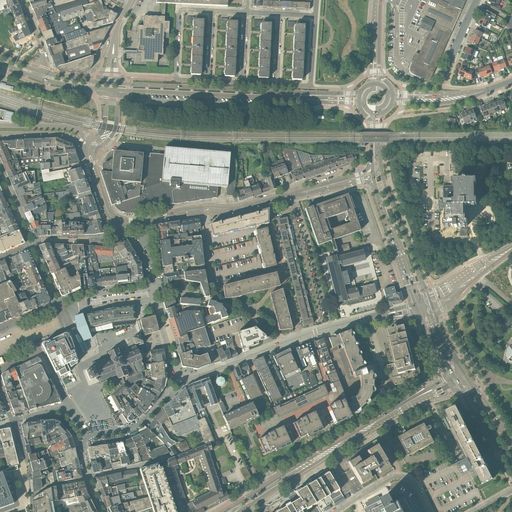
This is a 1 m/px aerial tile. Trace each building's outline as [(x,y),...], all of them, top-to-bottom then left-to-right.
[(5,0),(7,5),(3,7),(4,10),(7,9),(10,8),(18,4),(16,0),(5,0)] [(41,6),(46,4),(45,1),(50,0),(28,0),(32,10),(33,10),(41,6)] [(46,4),(41,6),(33,10),(37,21),(56,14),(52,7),(50,3),(52,3),(51,0),(50,0),(45,1),(46,4)] [(82,6),(88,4),(87,0),(80,0),(54,8),(56,14),(60,12),(82,5),(82,6)] [(82,6),(84,12),(85,15),(88,28),(95,28),(99,27),(99,26),(113,23),(117,15),(110,11),(109,4),(107,5),(105,0),(100,0),(88,4),(82,6)] [(462,10),(440,0),(422,0),(426,2),(421,15),(424,16),(435,21),(434,22),(453,31),(462,10)] [(440,0),(462,10),(466,0),(440,0)] [(501,0),(500,0),(491,0),(490,2),(492,2),(490,5),(500,11),(501,8),(498,6),(501,0)] [(165,13),(165,4),(162,3),(161,17),(143,16),(143,26),(138,26),(136,53),(136,54),(142,55),(141,61),(157,62),(158,55),(163,56),(164,38),(169,39),(169,26),(170,26),(170,22),(166,22),(164,22),(165,13)] [(18,4),(10,8),(7,9),(10,14),(12,14),(14,19),(23,15),(18,4)] [(84,12),(82,6),(82,5),(60,12),(63,22),(85,15),(84,12)] [(482,18),(489,22),(491,16),(495,18),(496,16),(487,11),(485,14),(484,13),(482,16),(483,16),(482,18)] [(39,27),(44,25),(45,27),(52,24),(57,23),(62,22),(63,22),(60,12),(56,14),(37,21),(39,27)] [(23,15),(14,19),(16,24),(25,21),(23,15)] [(424,16),(419,27),(430,32),(423,48),(441,56),(453,31),(434,22),(435,21),(424,16)] [(489,22),(482,18),(481,21),(480,20),(478,24),(486,27),(489,22)] [(203,21),(194,20),(194,23),(193,39),(202,39),(203,21)] [(9,31),(10,33),(27,27),(25,21),(16,24),(17,27),(11,30),(9,31)] [(59,29),(67,27),(65,22),(62,23),(62,22),(57,23),(52,24),(45,27),(44,25),(39,27),(42,33),(46,31),(46,32),(52,30),(52,31),(54,30),(53,28),(58,26),(59,29)] [(237,22),(228,22),(228,25),(227,40),(236,41),(237,22)] [(271,24),(261,23),(261,26),(260,42),(270,43),(271,24)] [(63,36),(64,36),(76,32),(74,25),(67,27),(59,29),(58,26),(53,28),(54,30),(52,31),(52,30),(46,32),(46,31),(42,33),(45,42),(63,36)] [(304,26),(295,25),(295,28),(294,43),(303,44),(304,26)] [(10,33),(15,41),(30,35),(27,27),(10,33)] [(88,45),(104,40),(111,27),(87,34),(87,35),(67,42),(65,43),(63,43),(66,52),(88,45)] [(484,40),(487,41),(488,40),(485,39),(485,38),(481,36),(482,33),(489,36),(490,32),(484,29),(479,27),(477,31),(475,30),(473,33),(474,34),(473,36),(480,39),(484,40)] [(67,42),(87,35),(87,34),(83,29),(76,32),(64,36),(67,42)] [(47,49),(63,43),(65,43),(63,36),(45,42),(47,49)] [(480,39),(473,36),(472,38),(471,38),(470,41),(478,44),(480,39)] [(193,39),(192,49),(192,57),(201,57),(202,39),(193,39)] [(104,40),(88,45),(91,51),(99,49),(104,40)] [(227,40),(226,50),(226,58),(235,59),(236,41),(227,40)] [(270,43),(260,42),(259,60),(269,60),(270,43)] [(51,57),(63,53),(66,52),(63,43),(47,49),(51,57)] [(293,61),(303,62),(303,44),(294,43),(293,61)] [(92,56),(90,51),(88,45),(66,52),(67,55),(70,64),(92,56)] [(441,56),(423,48),(420,55),(416,53),(414,58),(412,62),(413,63),(411,67),(411,69),(411,70),(411,71),(411,72),(412,73),(413,74),(414,74),(426,80),(426,81),(426,82),(427,83),(428,83),(429,83),(429,82),(430,82),(441,56)] [(467,51),(466,54),(473,57),(475,51),(467,48),(466,51),(467,51)] [(63,59),(62,57),(67,55),(66,52),(63,53),(51,57),(53,63),(63,59)] [(473,57),(466,54),(465,56),(464,55),(463,59),(471,62),(473,57)] [(58,67),(56,68),(56,69),(57,70),(58,71),(59,71),(60,71),(60,72),(60,71),(62,71),(63,72),(64,72),(65,72),(68,73),(69,73),(72,73),(74,73),(78,74),(79,74),(81,74),(83,73),(84,73),(86,72),(88,71),(89,70),(90,69),(91,68),(91,67),(92,66),(93,64),(93,62),(94,61),(94,60),(94,58),(93,56),(95,55),(96,55),(92,56),(70,64),(65,65),(58,67)] [(498,62),(501,70),(504,69),(504,68),(506,67),(504,60),(506,60),(505,57),(505,58),(504,55),(502,56),(504,60),(498,62)] [(201,57),(192,57),(191,75),(200,75),(201,57)] [(235,59),(226,58),(225,76),(234,77),(235,59)] [(63,59),(53,63),(55,69),(56,68),(58,67),(65,65),(63,59)] [(269,60),(259,60),(258,78),(268,78),(269,60)] [(292,79),(302,80),(303,62),(293,61),(292,79)] [(501,70),(498,62),(492,64),(495,71),(498,70),(498,71),(501,70)] [(464,78),(464,77),(467,71),(464,70),(466,65),(462,64),(459,75),(461,76),(460,77),(464,78)] [(484,68),(487,77),(490,76),(489,74),(492,74),(489,66),(484,68)] [(487,77),(484,68),(478,70),(481,78),(483,77),(484,78),(487,77)] [(467,71),(464,77),(471,80),(473,80),(474,77),(472,77),(473,75),(472,75),(473,72),(470,71),(471,70),(468,69),(467,71)] [(499,99),(496,100),(501,112),(504,110),(507,109),(503,100),(500,101),(499,99)] [(501,112),(496,100),(494,100),(495,103),(492,105),(495,113),(498,112),(498,113),(501,112)] [(495,113),(492,105),(489,106),(488,103),(485,104),(490,116),(493,115),(492,114),(495,113)] [(490,116),(485,104),(482,105),(483,108),(481,109),(484,118),(487,117),(490,116)] [(470,109),(467,110),(471,122),(474,121),(474,120),(477,119),(473,110),(471,111),(470,109)] [(471,122),(467,110),(464,111),(465,113),(460,115),(461,119),(463,118),(465,124),(471,122)] [(11,122),(13,113),(6,111),(3,121),(11,122)] [(50,151),(49,138),(42,139),(43,159),(50,158),(50,156),(49,152),(51,152),(50,151)] [(54,157),(58,157),(58,151),(57,151),(56,138),(49,138),(50,151),(51,152),(49,152),(50,156),(50,158),(51,163),(54,163),(54,157)] [(56,138),(57,151),(58,151),(62,151),(62,148),(73,147),(72,145),(56,138)] [(22,158),(17,159),(20,166),(40,164),(44,163),(43,159),(42,139),(33,139),(34,153),(34,158),(26,158),(22,158)] [(34,158),(34,153),(33,139),(25,140),(26,158),(34,158)] [(5,145),(3,141),(0,141),(0,150),(6,148),(8,153),(9,152),(10,152),(9,150),(9,148),(8,148),(8,144),(5,145)] [(3,141),(5,145),(8,144),(8,148),(9,148),(9,150),(10,152),(10,153),(12,152),(14,152),(14,147),(15,147),(15,141),(3,141)] [(65,154),(76,153),(73,147),(62,148),(62,151),(58,151),(59,157),(59,158),(66,157),(65,154)] [(6,148),(0,150),(0,158),(3,165),(17,159),(16,154),(14,155),(10,156),(9,152),(8,153),(6,148)] [(139,201),(138,212),(165,203),(165,205),(217,198),(218,187),(219,187),(227,188),(226,195),(230,196),(234,196),(236,166),(236,164),(236,163),(235,160),(234,158),(233,157),(232,156),(230,155),(230,153),(230,149),(220,149),(219,152),(165,148),(164,155),(150,154),(149,157),(143,156),(139,201)] [(271,151),(270,149),(264,151),(267,158),(273,156),(271,151)] [(306,178),(295,150),(282,149),(294,182),(306,178)] [(138,212),(139,201),(143,156),(143,154),(123,152),(123,150),(117,150),(117,152),(114,151),(113,158),(109,162),(108,162),(107,162),(105,162),(103,163),(102,165),(102,166),(102,168),(103,172),(100,172),(101,173),(105,186),(111,206),(114,205),(116,208),(118,211),(122,212),(125,213),(129,214),(132,213),(136,212),(138,212)] [(326,171),(321,155),(316,155),(310,155),(309,154),(295,150),(306,178),(326,171)] [(54,157),(54,163),(54,166),(61,165),(63,166),(78,164),(79,162),(76,153),(65,154),(66,157),(59,158),(59,157),(58,157),(54,157)] [(333,169),(328,155),(321,155),(326,171),(333,169)] [(338,167),(334,155),(328,155),(333,169),(338,167)] [(348,155),(334,155),(338,167),(357,160),(355,155),(352,156),(352,155),(348,156),(348,155)] [(20,167),(20,166),(17,159),(3,165),(6,172),(14,169),(20,167)] [(278,166),(282,176),(288,174),(283,159),(276,161),(278,166)] [(278,166),(274,167),(273,164),(270,165),(274,179),(282,176),(278,166)] [(49,169),(41,171),(43,182),(65,178),(66,185),(73,183),(77,182),(86,179),(81,166),(71,168),(66,169),(49,173),(49,169)] [(14,169),(6,172),(9,179),(14,177),(23,173),(20,167),(14,169)] [(14,177),(9,179),(11,184),(22,180),(35,177),(34,172),(25,172),(23,173),(14,177)] [(270,191),(268,184),(266,176),(265,173),(262,174),(263,175),(262,175),(264,180),(260,181),(261,182),(257,183),(258,185),(261,194),(270,191)] [(268,184),(270,191),(277,188),(273,176),(269,178),(268,175),(266,176),(268,184)] [(22,180),(11,184),(14,190),(26,185),(35,184),(35,177),(22,180)] [(261,194),(258,185),(254,187),(252,182),(254,181),(252,178),(247,179),(247,180),(250,187),(249,188),(252,197),(261,194)] [(66,185),(68,191),(69,196),(76,195),(90,192),(86,179),(77,182),(73,183),(66,185)] [(443,201),(439,201),(439,207),(439,210),(446,210),(447,221),(444,221),(444,226),(455,226),(455,227),(458,227),(458,226),(464,226),(464,229),(460,229),(460,237),(467,236),(467,221),(464,221),(464,206),(477,206),(477,200),(474,200),(473,185),(476,185),(476,180),(466,180),(466,179),(464,179),(464,180),(453,180),(453,186),(442,186),(443,201)] [(247,199),(244,190),(243,180),(239,180),(239,189),(240,191),(236,192),(238,202),(239,202),(247,199)] [(250,187),(247,180),(245,181),(244,181),(244,182),(246,189),(244,190),(247,199),(252,197),(249,188),(250,187)] [(26,185),(14,190),(18,199),(28,195),(28,196),(41,194),(39,183),(35,184),(26,185)] [(69,196),(68,191),(55,193),(57,201),(71,201),(92,197),(90,192),(76,195),(69,196)] [(28,195),(18,199),(22,207),(43,199),(55,197),(54,193),(41,194),(28,196),(28,195)] [(314,206),(312,207),(305,209),(306,213),(318,246),(330,241),(331,241),(332,247),(336,246),(334,240),(360,231),(359,228),(349,197),(347,194),(314,206)] [(92,197),(71,201),(72,205),(81,204),(81,206),(90,204),(91,207),(95,205),(92,197)] [(24,214),(46,204),(44,202),(43,199),(22,207),(24,214)] [(0,205),(0,211),(9,208),(7,202),(0,205)] [(46,204),(24,214),(29,224),(32,222),(36,221),(50,221),(53,221),(53,212),(47,213),(46,204)] [(81,204),(72,205),(71,205),(72,210),(70,210),(70,214),(68,214),(68,220),(77,221),(83,221),(87,220),(86,217),(81,218),(81,216),(97,211),(95,205),(91,207),(90,204),(81,206),(81,204)] [(0,217),(11,213),(9,208),(0,211),(0,217)] [(268,210),(210,224),(213,236),(218,234),(218,236),(228,233),(227,232),(236,230),(236,231),(246,228),(246,227),(254,225),(255,226),(264,224),(264,223),(267,222),(268,210)] [(93,215),(98,214),(97,211),(81,216),(81,218),(86,217),(87,220),(90,219),(90,220),(94,219),(93,215)] [(0,223),(14,218),(11,213),(0,217),(0,223)] [(279,226),(288,224),(286,216),(281,217),(282,219),(277,220),(279,226)] [(0,231),(16,224),(14,218),(0,223),(0,231)] [(50,223),(50,226),(50,236),(62,235),(61,220),(58,220),(58,222),(50,223)] [(68,220),(69,235),(76,235),(77,221),(68,220)] [(83,221),(83,226),(84,226),(84,235),(95,235),(95,234),(104,233),(100,220),(87,220),(83,221)] [(50,226),(50,223),(50,221),(36,221),(32,222),(29,224),(32,230),(40,226),(50,226)] [(168,223),(169,229),(176,228),(176,229),(178,229),(178,232),(179,234),(179,235),(183,234),(182,233),(180,222),(168,223)] [(177,232),(176,229),(176,228),(169,229),(168,223),(159,225),(157,227),(158,232),(167,231),(168,231),(169,231),(177,232)] [(10,234),(19,230),(16,224),(0,231),(0,232),(1,235),(9,232),(10,234)] [(50,236),(50,226),(40,226),(32,230),(34,235),(36,236),(50,236)] [(267,228),(256,231),(257,235),(256,235),(258,245),(259,245),(262,254),(260,254),(263,263),(264,263),(265,268),(276,265),(267,228)] [(19,230),(10,234),(9,232),(1,235),(0,232),(0,253),(25,243),(19,230)] [(179,234),(178,232),(177,232),(169,231),(168,231),(167,231),(158,232),(160,242),(162,241),(167,241),(171,241),(170,240),(179,239),(187,239),(187,238),(187,233),(186,233),(183,234),(179,235),(179,234)] [(162,241),(160,242),(159,242),(160,245),(159,245),(160,250),(161,257),(161,263),(162,263),(162,267),(188,263),(189,268),(203,265),(204,265),(204,260),(202,240),(201,240),(201,236),(187,238),(187,239),(179,239),(170,240),(171,241),(167,241),(162,241)] [(93,246),(95,255),(107,256),(112,256),(113,257),(115,257),(114,255),(116,254),(130,247),(126,240),(119,245),(114,248),(93,246)] [(45,253),(54,249),(64,244),(45,244),(39,246),(42,254),(45,253)] [(67,251),(68,251),(65,245),(64,244),(54,249),(45,253),(42,254),(45,261),(67,251)] [(333,256),(325,259),(326,262),(327,262),(337,303),(340,303),(339,302),(342,301),(343,305),(347,303),(348,303),(347,303),(359,300),(360,303),(374,299),(373,294),(377,293),(374,284),(369,285),(363,287),(357,288),(357,289),(345,291),(339,267),(365,260),(362,251),(351,254),(350,251),(348,244),(343,245),(336,247),(336,246),(332,247),(334,251),(332,252),(333,256)] [(88,245),(83,245),(84,256),(85,260),(86,260),(86,268),(92,267),(92,264),(91,262),(88,245)] [(88,245),(89,249),(91,262),(92,264),(97,263),(95,255),(93,246),(88,245)] [(120,259),(126,258),(135,253),(130,247),(116,254),(114,255),(115,257),(113,257),(112,256),(107,256),(95,255),(97,263),(116,260),(120,259)] [(72,249),(68,251),(67,251),(45,261),(48,267),(74,256),(72,249)] [(10,273),(12,278),(14,277),(19,274),(16,268),(23,264),(32,261),(29,252),(27,251),(5,261),(10,273)] [(128,262),(138,258),(135,253),(126,258),(120,259),(121,263),(128,262)] [(79,255),(74,256),(48,267),(51,274),(62,269),(79,262),(79,261),(79,257),(79,255)] [(79,261),(79,262),(80,278),(81,289),(89,288),(88,277),(86,268),(86,260),(85,260),(84,256),(79,257),(79,261)] [(0,262),(0,265),(6,278),(8,277),(9,278),(10,281),(11,280),(10,279),(12,278),(10,273),(5,261),(0,262)] [(16,268),(19,274),(25,272),(36,268),(32,261),(23,264),(16,268)] [(79,262),(62,269),(72,293),(81,289),(80,278),(79,262)] [(99,270),(98,265),(97,263),(92,264),(92,267),(95,287),(102,287),(99,270)] [(188,263),(162,267),(163,276),(190,271),(189,268),(188,263)] [(143,281),(141,264),(128,266),(128,265),(122,266),(115,268),(117,285),(143,281)] [(203,265),(189,268),(190,271),(163,276),(163,279),(165,289),(171,290),(170,280),(185,279),(185,280),(200,283),(205,297),(206,297),(206,298),(207,297),(210,296),(207,282),(203,265)] [(92,267),(86,268),(88,277),(89,288),(95,287),(92,267)] [(36,268),(25,272),(26,274),(22,276),(22,277),(19,278),(20,278),(16,280),(18,284),(39,275),(36,268)] [(115,268),(99,270),(102,287),(117,285),(115,268)] [(62,269),(51,274),(60,295),(61,294),(64,295),(65,296),(72,293),(62,269)] [(276,273),(223,286),(223,287),(225,299),(237,297),(247,294),(253,293),(258,291),(269,290),(281,285),(280,281),(278,281),(276,273)] [(17,292),(18,291),(23,290),(42,281),(39,275),(18,284),(16,280),(14,277),(12,278),(10,279),(11,280),(17,292)] [(14,293),(17,292),(11,280),(10,281),(7,282),(1,284),(0,284),(0,291),(4,301),(12,319),(23,314),(14,293)] [(34,293),(38,291),(45,288),(42,281),(23,290),(24,293),(32,290),(34,293)] [(400,293),(395,294),(394,287),(383,290),(388,307),(401,303),(403,301),(400,293)] [(40,295),(45,304),(48,303),(50,300),(45,288),(38,291),(39,295),(40,295)] [(282,289),(270,294),(279,331),(289,330),(289,333),(290,333),(293,332),(290,322),(291,321),(290,318),(290,317),(289,318),(285,301),(286,301),(285,298),(285,299),(282,289)] [(18,291),(27,312),(31,310),(26,297),(24,293),(23,290),(18,291)] [(18,291),(17,292),(14,293),(23,314),(27,312),(18,291)] [(38,291),(34,293),(39,307),(45,304),(40,295),(39,295),(38,291)] [(26,297),(31,310),(39,307),(34,293),(26,297)] [(166,310),(177,307),(176,306),(175,300),(173,300),(164,303),(166,310)] [(0,323),(12,319),(4,301),(0,303),(0,323)] [(220,315),(221,319),(227,317),(225,311),(226,311),(221,306),(222,305),(215,303),(216,302),(213,302),(209,301),(207,305),(207,306),(213,308),(215,314),(219,313),(220,315)] [(105,310),(86,315),(89,328),(110,322),(112,322),(114,322),(135,319),(133,306),(112,309),(105,310)] [(189,312),(197,312),(198,307),(188,306),(184,307),(177,309),(177,307),(166,310),(169,320),(173,318),(173,319),(177,317),(176,314),(189,310),(189,312)] [(169,320),(174,340),(179,355),(184,353),(184,354),(191,351),(204,347),(204,348),(210,346),(205,328),(203,322),(199,312),(197,312),(189,312),(189,310),(176,314),(177,317),(173,319),(169,320)] [(89,328),(82,314),(74,317),(75,321),(74,321),(77,327),(77,328),(80,333),(84,340),(89,339),(93,337),(89,328)] [(218,315),(206,318),(205,319),(205,321),(207,325),(212,322),(213,323),(219,320),(218,316),(218,315)] [(144,336),(145,336),(159,331),(155,316),(140,320),(144,333),(144,336)] [(503,332),(504,333),(511,322),(511,317),(501,330),(503,332)] [(312,318),(302,320),(304,326),(308,325),(309,327),(314,326),(312,318)] [(401,326),(395,328),(390,329),(394,344),(389,345),(393,363),(387,365),(390,377),(395,385),(405,383),(405,381),(409,380),(409,378),(413,377),(413,375),(420,373),(414,351),(416,351),(413,339),(411,339),(409,328),(402,330),(401,326)] [(243,331),(237,333),(243,353),(248,350),(248,348),(253,346),(252,344),(262,340),(263,340),(263,339),(256,333),(255,332),(255,333),(254,333),(254,334),(253,334),(249,332),(248,330),(243,331)] [(338,377),(341,385),(351,413),(355,412),(359,409),(367,402),(372,391),(372,377),(370,371),(372,371),(370,366),(364,368),(350,330),(329,338),(332,348),(327,350),(328,352),(331,360),(334,369),(338,377)] [(74,366),(77,363),(77,362),(78,361),(76,354),(75,350),(70,338),(68,334),(67,332),(42,345),(43,347),(43,348),(56,373),(59,379),(61,378),(71,373),(69,368),(74,366)] [(140,335),(132,338),(135,345),(140,343),(140,345),(143,344),(141,337),(140,335)] [(226,346),(227,347),(231,359),(238,356),(235,350),(235,347),(232,339),(225,341),(226,344),(228,343),(229,345),(226,346)] [(319,345),(325,343),(323,339),(313,342),(315,347),(319,345)] [(325,343),(319,345),(321,349),(317,351),(318,355),(323,354),(328,352),(327,350),(325,343)] [(309,344),(296,349),(303,367),(306,366),(303,359),(307,357),(311,367),(317,365),(309,344)] [(110,352),(108,353),(109,357),(91,364),(93,368),(85,371),(89,381),(95,379),(95,380),(97,380),(98,380),(98,382),(116,376),(117,378),(118,378),(118,379),(127,375),(128,377),(127,377),(129,384),(138,381),(142,379),(143,377),(142,373),(141,372),(144,371),(144,369),(141,360),(142,360),(142,359),(143,359),(143,358),(143,357),(144,357),(144,356),(144,355),(144,354),(143,353),(143,352),(142,352),(141,351),(140,351),(139,350),(138,351),(138,350),(137,350),(136,346),(119,353),(118,349),(115,350),(115,348),(113,349),(114,349),(111,350),(110,350),(110,352)] [(231,359),(227,347),(225,348),(224,346),(221,347),(222,348),(224,353),(226,360),(231,359)] [(224,353),(222,348),(216,350),(222,362),(226,360),(224,353)] [(151,362),(152,363),(154,363),(154,364),(165,362),(165,357),(164,349),(150,351),(151,359),(151,360),(150,361),(151,362)] [(279,371),(284,381),(300,373),(296,363),(295,364),(292,359),(293,358),(289,349),(273,356),(277,366),(278,365),(280,371),(279,371)] [(184,354),(184,353),(179,355),(182,367),(197,369),(210,364),(208,358),(207,354),(199,357),(192,356),(191,351),(184,354)] [(328,352),(323,354),(324,357),(320,359),(322,364),(326,362),(331,360),(328,352)] [(37,357),(14,368),(15,370),(22,389),(27,405),(29,410),(56,403),(61,402),(40,358),(37,357)] [(253,364),(254,366),(255,368),(265,363),(265,362),(264,359),(263,358),(264,357),(263,357),(261,358),(258,359),(252,361),(253,364)] [(331,360),(326,362),(327,366),(323,367),(325,372),(329,371),(334,369),(331,360)] [(154,363),(152,363),(145,364),(145,374),(145,376),(154,378),(157,379),(167,379),(165,362),(154,364),(154,363)] [(267,367),(266,363),(265,363),(255,368),(256,369),(256,371),(257,372),(256,373),(257,373),(268,368),(267,367)] [(240,380),(252,375),(246,364),(235,368),(238,377),(239,377),(240,380)] [(15,370),(14,368),(8,371),(14,388),(15,391),(22,389),(15,370)] [(270,372),(268,368),(257,373),(258,374),(259,376),(259,377),(259,378),(270,373),(270,372)] [(334,369),(329,371),(330,374),(326,376),(328,381),(332,379),(338,377),(334,369)] [(14,388),(8,371),(2,374),(1,376),(6,391),(14,388)] [(300,374),(306,387),(307,388),(317,383),(313,375),(310,377),(308,372),(306,373),(305,372),(300,374)] [(272,377),(270,373),(259,378),(260,379),(261,381),(262,382),(261,382),(261,383),(272,377)] [(209,378),(212,389),(214,388),(213,384),(216,383),(217,385),(220,386),(223,385),(225,382),(224,378),(220,377),(218,378),(217,375),(218,375),(218,374),(209,378)] [(241,379),(242,381),(243,384),(244,384),(244,385),(254,380),(254,378),(253,376),(252,375),(253,375),(253,374),(252,375),(241,379)] [(154,378),(145,376),(146,379),(165,387),(166,381),(167,379),(157,379),(154,378)] [(274,382),(273,378),(272,377),(261,383),(262,383),(262,384),(263,386),(264,387),(275,382),(274,382)] [(338,377),(332,379),(334,383),(329,384),(331,389),(335,387),(341,385),(338,377)] [(141,385),(142,385),(161,393),(165,387),(146,379),(144,378),(141,385)] [(210,405),(211,406),(218,403),(217,400),(212,389),(209,378),(207,378),(206,378),(207,379),(204,379),(203,379),(204,380),(200,381),(200,380),(200,381),(197,382),(197,381),(196,381),(196,382),(194,383),(193,382),(193,383),(192,384),(185,388),(186,390),(192,405),(195,404),(202,419),(207,417),(204,409),(205,409),(204,407),(210,405)] [(244,385),(246,389),(246,390),(257,385),(257,384),(257,385),(256,383),(255,381),(254,380),(255,380),(254,380),(244,385)] [(276,387),(277,387),(275,383),(275,382),(264,387),(265,389),(266,391),(266,392),(277,387),(276,387)] [(131,400),(134,397),(136,396),(130,389),(125,383),(111,396),(118,410),(121,409),(127,403),(131,400)] [(136,396),(136,395),(137,395),(139,389),(135,384),(130,389),(136,396)] [(141,388),(143,389),(150,394),(157,398),(161,393),(142,385),(141,388)] [(246,390),(248,394),(248,395),(259,390),(259,389),(258,388),(257,386),(257,385),(246,390)] [(341,385),(335,387),(341,403),(338,404),(337,402),(336,402),(337,403),(332,405),(332,404),(332,405),(327,408),(334,422),(349,415),(351,413),(341,385)] [(318,388),(322,397),(324,396),(325,397),(328,395),(323,386),(318,388)] [(137,395),(151,404),(153,404),(157,398),(150,394),(143,389),(141,388),(140,387),(139,389),(137,395)] [(279,391),(277,388),(277,387),(266,392),(266,393),(266,392),(267,394),(268,396),(268,395),(268,397),(279,392),(279,391)] [(15,391),(14,388),(6,391),(9,400),(17,398),(15,391)] [(200,428),(198,421),(192,405),(186,390),(185,388),(182,390),(176,397),(171,401),(170,402),(163,408),(163,409),(174,430),(173,430),(176,435),(179,436),(180,436),(187,433),(197,429),(199,428),(200,428)] [(313,390),(318,400),(321,399),(320,398),(322,397),(318,388),(313,390)] [(27,405),(22,389),(15,391),(17,398),(22,412),(29,410),(27,405)] [(259,390),(248,395),(249,395),(251,400),(261,395),(261,393),(260,391),(259,390)] [(308,393),(312,401),(314,400),(315,401),(318,400),(313,390),(308,393)] [(281,397),(281,396),(279,393),(279,392),(268,397),(269,397),(269,399),(270,401),(271,402),(270,402),(281,397)] [(303,395),(308,404),(311,403),(310,402),(312,401),(308,393),(303,395)] [(143,406),(146,409),(151,404),(137,395),(136,395),(136,396),(134,397),(139,401),(143,406)] [(299,397),(302,406),(304,405),(305,406),(308,404),(303,395),(299,397)] [(131,400),(142,414),(143,413),(146,409),(143,406),(139,401),(134,397),(131,400)] [(294,399),(298,409),(301,408),(300,407),(302,406),(299,397),(294,399)] [(22,412),(17,398),(9,400),(14,414),(17,413),(22,412)] [(229,430),(230,430),(244,423),(258,417),(258,416),(259,415),(256,409),(255,410),(252,403),(230,413),(227,415),(222,402),(221,401),(220,399),(217,400),(218,403),(224,418),(227,425),(229,430)] [(289,402),(293,410),(295,409),(295,410),(298,409),(294,399),(289,402)] [(131,400),(127,403),(138,418),(142,414),(131,400)] [(284,404),(288,413),(291,412),(291,411),(293,410),(289,402),(284,404)] [(124,412),(121,414),(128,424),(138,418),(127,403),(121,409),(122,411),(123,412),(124,412)] [(284,404),(279,406),(283,415),(285,414),(285,415),(288,413),(284,404)] [(283,415),(279,406),(274,408),(278,418),(281,417),(281,416),(283,415)] [(482,484),(485,483),(493,479),(456,406),(445,412),(453,427),(450,429),(456,441),(465,459),(457,463),(456,463),(459,468),(462,474),(472,468),(469,462),(471,462),(474,468),(482,484)] [(174,430),(163,409),(155,419),(161,426),(166,434),(173,430),(174,430)] [(300,420),(293,424),(297,433),(299,432),(302,437),(322,428),(315,413),(305,418),(305,417),(304,417),(305,417),(300,419),(299,419),(300,420)] [(198,421),(200,428),(199,428),(205,444),(206,444),(206,445),(210,443),(217,441),(217,440),(212,428),(206,417),(202,419),(198,421)] [(166,434),(161,426),(155,419),(148,428),(147,429),(162,442),(165,446),(169,453),(171,456),(177,453),(173,445),(176,443),(179,445),(178,446),(181,452),(189,448),(185,440),(172,437),(169,439),(169,438),(166,434)] [(44,441),(43,441),(42,437),(48,435),(60,424),(58,422),(57,421),(56,420),(55,420),(52,420),(51,420),(49,420),(47,420),(40,421),(41,432),(40,432),(41,434),(38,435),(41,444),(42,445),(45,444),(44,441)] [(41,432),(40,421),(33,422),(34,429),(36,439),(33,439),(34,445),(41,444),(38,435),(41,434),(40,432),(41,432)] [(34,429),(33,422),(27,424),(27,426),(28,429),(28,430),(28,431),(29,437),(29,443),(30,446),(34,445),(33,439),(36,439),(34,429)] [(407,433),(399,437),(408,455),(434,442),(428,431),(431,430),(431,429),(432,429),(432,428),(432,427),(431,427),(431,426),(430,426),(429,426),(427,428),(426,426),(425,423),(407,433)] [(43,441),(44,441),(55,436),(58,434),(60,437),(62,435),(64,434),(67,431),(63,427),(60,424),(48,435),(42,437),(43,441)] [(0,430),(0,438),(5,457),(8,468),(18,465),(11,433),(9,428),(0,430)] [(268,435),(258,439),(264,451),(268,449),(270,451),(290,442),(283,428),(273,432),(273,431),(273,432),(268,434),(268,435)] [(147,453),(152,460),(169,453),(165,446),(162,442),(147,429),(143,432),(140,434),(139,435),(144,443),(147,453)] [(49,447),(71,436),(70,434),(67,431),(64,434),(62,435),(60,437),(58,434),(55,436),(44,441),(45,444),(47,450),(50,449),(49,447)] [(133,443),(141,462),(152,460),(147,453),(144,443),(139,435),(135,437),(131,438),(133,443)] [(50,449),(53,456),(59,453),(76,449),(75,449),(75,448),(74,444),(73,441),(72,438),(71,436),(49,447),(50,449)] [(141,462),(133,443),(131,438),(122,442),(126,457),(127,457),(129,465),(141,462)] [(365,460),(361,462),(358,456),(347,462),(351,468),(363,489),(381,478),(393,471),(394,471),(394,470),(393,468),(392,467),(376,440),(359,450),(365,460)] [(118,452),(121,467),(129,465),(127,457),(126,457),(122,442),(115,443),(118,453),(118,452)] [(121,467),(118,452),(118,453),(115,443),(107,445),(111,463),(112,469),(121,467)] [(184,511),(189,509),(189,510),(194,508),(196,511),(203,511),(211,508),(230,499),(226,492),(222,494),(208,451),(212,450),(210,443),(206,445),(193,450),(181,454),(168,460),(163,469),(164,472),(177,511),(184,511)] [(92,447),(97,467),(111,463),(107,445),(92,447)] [(98,472),(97,467),(92,447),(89,448),(87,450),(94,473),(98,472)] [(51,457),(53,456),(50,449),(47,450),(31,455),(28,456),(30,463),(51,457)] [(76,449),(59,453),(59,455),(58,455),(60,465),(55,466),(54,467),(51,467),(52,470),(63,467),(66,465),(65,461),(77,458),(76,449)] [(51,457),(30,463),(33,473),(32,473),(32,474),(47,469),(51,467),(54,467),(51,459),(51,457)] [(66,465),(63,467),(64,469),(73,466),(79,464),(77,458),(65,461),(66,465)] [(145,485),(146,489),(147,493),(149,497),(152,508),(153,511),(177,511),(164,472),(163,469),(168,460),(162,462),(157,464),(150,467),(141,469),(145,485)] [(97,467),(98,472),(112,469),(111,463),(97,467)] [(0,508),(13,503),(19,501),(5,467),(0,467),(0,508)] [(56,471),(63,469),(64,469),(63,467),(56,469),(52,470),(53,472),(52,473),(54,483),(58,482),(56,471)] [(251,478),(246,467),(240,470),(245,481),(251,478)] [(47,469),(32,474),(32,480),(45,475),(49,474),(47,469)] [(58,482),(82,477),(81,472),(70,474),(69,472),(68,472),(64,472),(63,469),(56,471),(58,482)] [(120,473),(121,479),(122,480),(137,477),(136,470),(120,473)] [(54,483),(52,473),(49,474),(45,475),(32,480),(32,483),(33,483),(34,489),(35,489),(35,490),(36,490),(37,490),(41,488),(50,484),(54,483)] [(121,479),(120,473),(105,476),(106,481),(109,481),(109,482),(121,479)] [(301,511),(305,509),(306,510),(335,492),(335,491),(339,489),(329,473),(325,475),(295,492),(296,493),(289,498),(292,503),(277,511),(301,511)] [(108,487),(106,481),(105,476),(99,477),(95,478),(99,489),(108,487)] [(62,485),(58,486),(58,492),(80,489),(80,488),(86,488),(84,482),(76,483),(76,482),(62,485)] [(127,494),(124,484),(116,486),(116,487),(110,488),(110,486),(108,487),(99,489),(103,498),(109,496),(109,499),(127,494)] [(46,490),(38,495),(35,497),(32,499),(33,510),(33,511),(55,511),(55,506),(54,502),(57,501),(56,486),(50,488),(46,490)] [(58,486),(56,486),(57,501),(68,499),(88,495),(86,488),(80,488),(80,489),(58,492),(58,486)] [(109,496),(103,498),(106,508),(108,507),(109,509),(123,503),(126,502),(136,500),(136,497),(134,497),(133,492),(127,494),(109,499),(109,496)] [(88,495),(68,499),(68,504),(75,502),(76,505),(80,504),(86,501),(90,500),(88,495)] [(411,511),(405,498),(403,495),(393,500),(390,495),(382,499),(382,500),(378,502),(377,500),(369,503),(371,505),(364,509),(365,511),(411,511)] [(139,511),(152,508),(149,497),(144,498),(136,500),(126,502),(123,503),(126,509),(119,511),(139,511)] [(67,511),(75,511),(78,511),(93,506),(90,500),(86,501),(80,504),(76,505),(66,507),(66,511),(67,511)] [(123,503),(109,509),(110,511),(119,511),(126,509),(123,503)]
